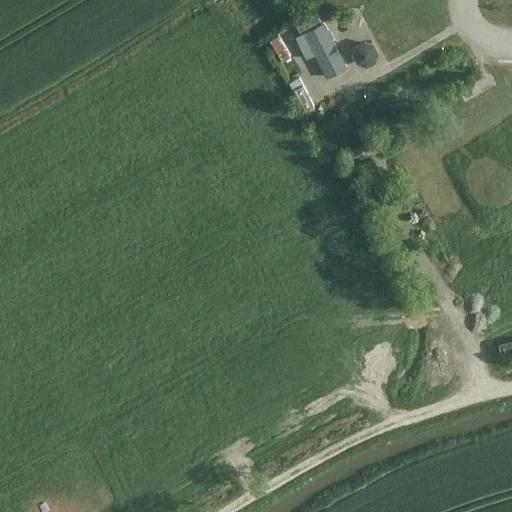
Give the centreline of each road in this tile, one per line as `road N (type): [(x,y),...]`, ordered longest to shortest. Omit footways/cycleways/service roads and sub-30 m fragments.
road 1 (track): [(232,511),(392,424)]
road 2 (unclassified): [(392,424),(511,387)]
